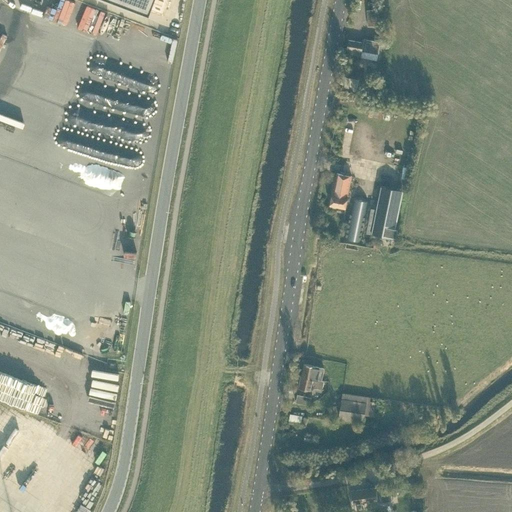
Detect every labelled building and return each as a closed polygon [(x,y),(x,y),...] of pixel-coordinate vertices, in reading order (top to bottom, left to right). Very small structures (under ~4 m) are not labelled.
[(104,0),(149,17),(155,0),(104,0)] [(366,10),(367,21),(380,19),(379,8),(366,10)] [(362,50),(364,50),(364,51),(377,54),(380,41),(367,39),(367,40),(364,39),(363,43),(348,40),(346,49),(350,50),(350,52),(361,55),(362,50)] [(350,86),(352,79),(343,77),(341,84),(350,86)] [(386,115),(387,107),(375,104),(373,113),(386,115)] [(107,156),(114,136),(87,126),(80,146),(107,156)] [(347,196),(351,176),(336,173),(332,193),(330,205),(345,208),(348,196),(347,196)] [(377,207),(374,219),(371,233),(393,238),(403,190),(381,186),(377,207)] [(0,265),(0,289),(6,292),(14,271),(0,265)] [(109,332),(105,349),(122,353),(126,336),(109,332)] [(318,365),(328,368),(330,361),(319,359),(318,365)] [(304,364),(301,376),(320,380),(322,370),(315,368),(315,367),(304,364)] [(320,380),(301,376),(299,387),(310,390),(310,389),(321,391),(324,381),(320,380)] [(375,416),(377,398),(342,393),(338,420),(363,423),(365,414),(375,416)] [(309,405),(311,397),(297,394),(295,402),(309,405)] [(289,421),(301,423),(302,416),(290,414),(289,421)] [(92,436),(91,440),(103,445),(105,442),(92,436)] [(375,488),(352,491),(350,491),(352,504),(377,500),(377,503),(392,501),(389,484),(375,486),(375,488)]
